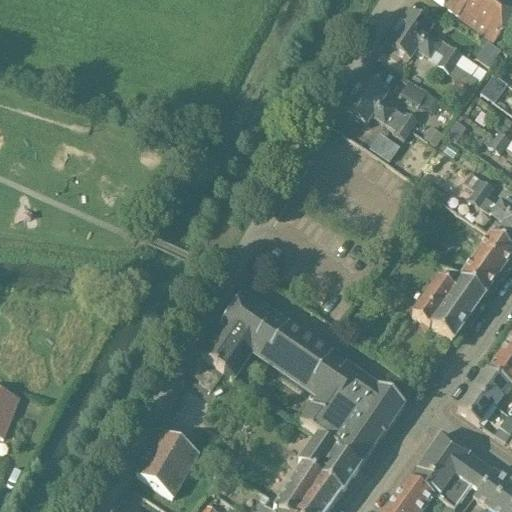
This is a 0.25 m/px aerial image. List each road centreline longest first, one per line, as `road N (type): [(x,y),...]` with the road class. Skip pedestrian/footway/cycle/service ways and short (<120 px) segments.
road 1 (residential): [(229,272),(393,0)]
road 2 (residential): [(104,511),(229,272)]
road 3 (residential): [(428,416),(229,272)]
road 4 (residential): [(428,416),(511,296)]
road 5 (residential): [(354,511),(428,416)]
